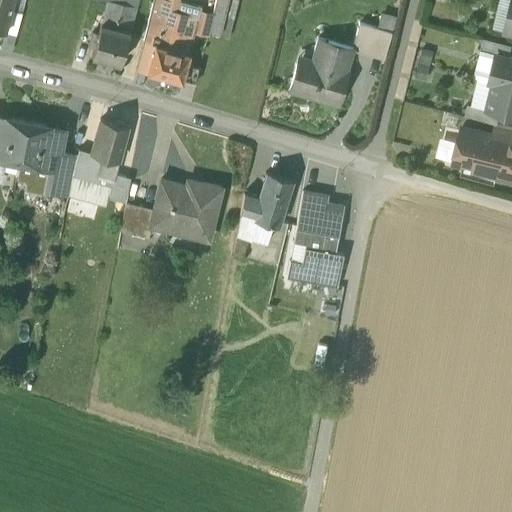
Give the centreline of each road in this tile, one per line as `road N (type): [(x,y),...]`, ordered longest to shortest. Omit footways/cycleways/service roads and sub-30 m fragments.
road 1 (residential): [(370,169),(0,64)]
road 2 (track): [(370,169),(309,511)]
road 3 (track): [(511,211),(370,169)]
